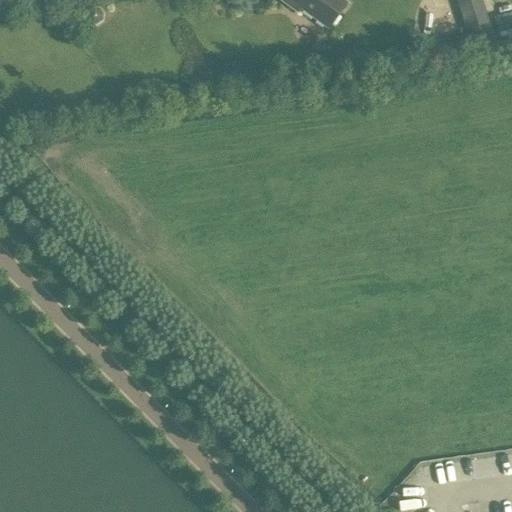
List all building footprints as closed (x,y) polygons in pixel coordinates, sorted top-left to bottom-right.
[(347,6),(338,0),(280,0),(299,14),(300,12),(329,32),(347,6)] [(482,0),(456,0),(467,35),(438,44),(446,69),(500,55),(482,0)] [(92,9),(87,12),(86,18),(90,23),(96,24),(101,21),(102,15),(98,10),(92,9)] [(504,35),(511,32),(511,12),(498,17),(504,35)] [(408,51),(424,63),(431,55),(415,42),(408,51)]
